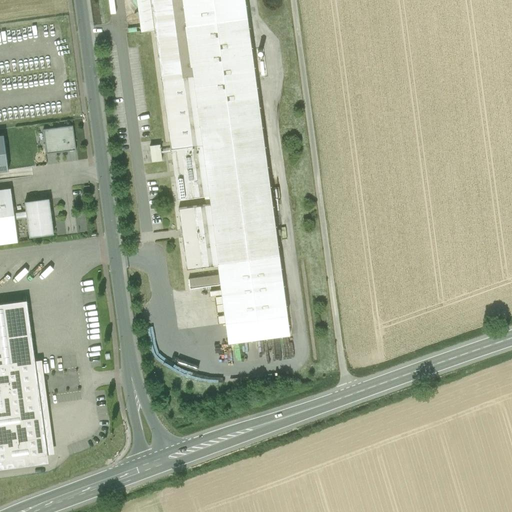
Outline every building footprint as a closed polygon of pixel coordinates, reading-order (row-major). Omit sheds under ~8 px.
[(291,337),(245,0),(150,0),(186,270),(216,266),(227,345),(291,337)] [(72,127),(43,130),(46,153),(74,150),(72,127)] [(0,244),(18,242),(15,220),(14,213),(10,189),(0,189),(0,171),(7,171),(2,135),(0,135),(0,244)] [(162,160),(161,152),(169,150),(168,142),(149,145),(152,161),(162,160)] [(48,199),(24,202),(26,212),(27,218),(29,237),(53,234),(48,199)] [(14,213),(15,220),(27,218),(26,212),(14,213)] [(61,253),(42,272),(46,277),(66,258),(61,253)] [(0,303),(0,468),(48,462),(26,300),(0,303)]
